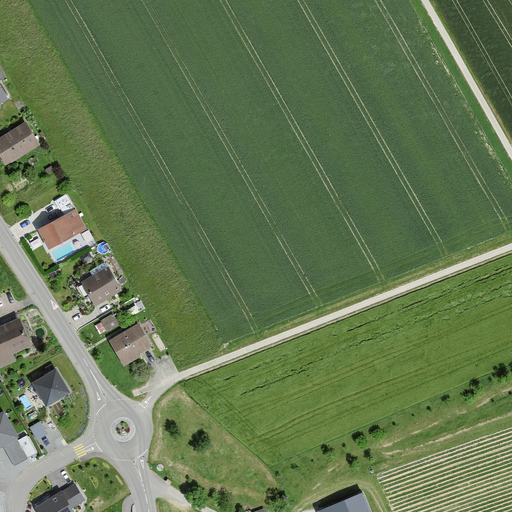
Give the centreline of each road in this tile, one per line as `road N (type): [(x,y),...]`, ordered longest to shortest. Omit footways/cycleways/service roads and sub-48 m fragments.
road 1 (track): [(138,413),(162,382),(511,242)]
road 2 (tertiary): [(110,407),(0,230)]
road 3 (track): [(511,155),(423,0)]
